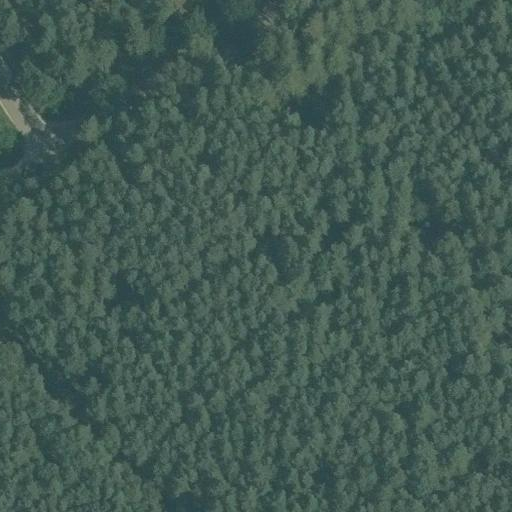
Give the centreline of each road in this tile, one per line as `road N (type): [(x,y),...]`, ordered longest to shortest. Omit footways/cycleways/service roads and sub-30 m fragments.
road 1 (unclassified): [(46,149),(294,0)]
road 2 (track): [(134,511),(0,364)]
